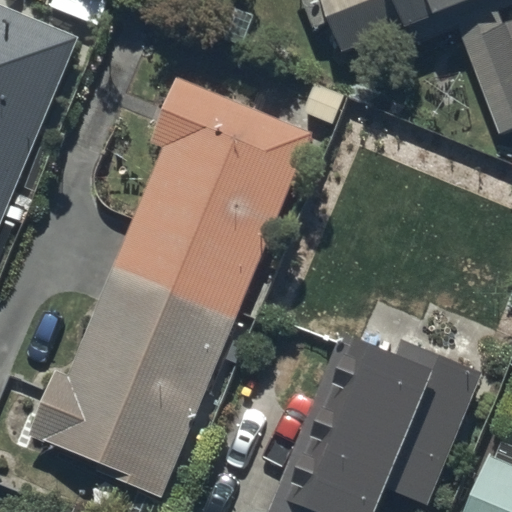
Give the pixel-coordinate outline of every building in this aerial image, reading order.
[(511,0),(304,0),(317,29),(328,25),(340,51),(404,24),(411,40),(455,22),(502,133),(511,128),(511,20),(505,23),(499,8),(511,2),(511,0)] [(0,230),(77,43),(0,11),(0,230)] [(166,499),(315,130),(182,75),(155,142),(166,146),(74,374),(61,369),(34,436),(67,450),(119,471),(116,479),(166,499)] [(378,511),(385,493),(427,509),(478,371),(399,341),(390,367),(348,352),(287,511),(378,511)] [(511,511),(511,465),(490,456),(466,511),(511,511)]
